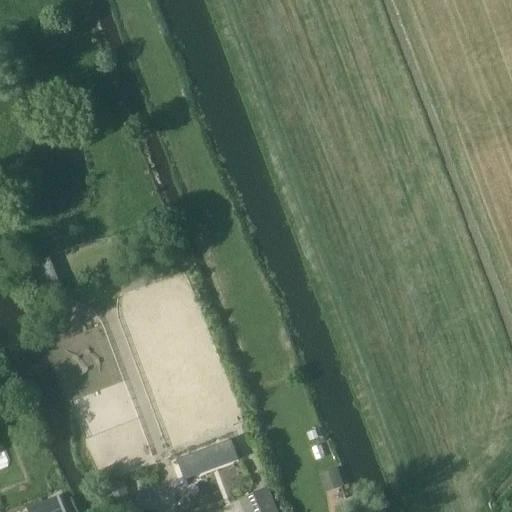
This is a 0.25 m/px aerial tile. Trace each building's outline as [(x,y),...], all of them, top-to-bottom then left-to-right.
[(49,257),(31,263),(46,301),(64,295),(49,257)] [(345,484),(339,467),(320,474),(327,491),(345,484)] [(132,511),(124,480),(103,486),(109,511),(132,511)] [(278,511),(268,486),(239,498),(244,511),(278,511)] [(63,511),(57,497),(27,508),(29,511),(63,511)]
